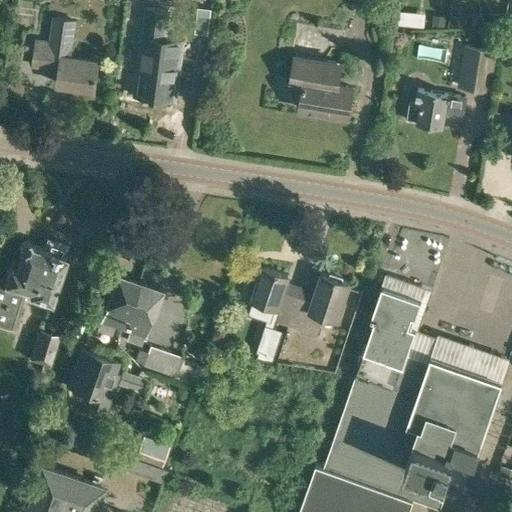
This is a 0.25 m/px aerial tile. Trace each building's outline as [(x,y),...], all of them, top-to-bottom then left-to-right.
[(176,96),(184,40),(166,37),(170,10),(146,6),(138,68),(135,91),(176,96)] [(504,12),(488,12),(489,25),(505,25),(504,12)] [(450,24),(465,26),(466,15),(452,14),(450,24)] [(72,55),(77,19),(53,15),(49,39),(36,37),(31,66),(59,70),(57,83),(95,88),(99,59),(72,55)] [(511,29),(503,29),(500,52),(509,54),(511,54),(511,29)] [(490,92),(497,49),(464,43),(457,86),(490,92)] [(348,116),(353,85),(338,83),(341,62),(295,55),(291,86),(303,88),(300,108),(348,116)] [(449,92),(418,87),(416,102),(410,101),(407,118),(418,120),(443,125),(445,118),(462,121),(467,95),(449,91),(449,92)] [(63,239),(53,235),(52,237),(47,235),(43,247),(43,246),(43,247),(30,243),(28,239),(19,244),(21,248),(18,256),(11,254),(8,262),(9,263),(5,277),(0,275),(0,323),(14,328),(26,291),(29,292),(29,291),(50,298),(65,253),(68,242),(63,241),(63,239)] [(302,284),(287,279),(289,273),(264,264),(253,299),(267,303),(263,316),(290,325),(302,284)] [(123,327),(140,279),(116,271),(105,304),(100,319),(101,319),(97,330),(112,335),(115,324),(123,327)] [(302,284),(290,325),(317,334),(324,315),(337,319),(350,280),(323,271),(317,289),(302,284)] [(391,511),(398,492),(414,498),(441,507),(450,480),(465,485),(474,460),(476,460),(481,444),(480,444),(484,434),(496,400),(503,379),(503,378),(510,356),(439,332),(438,336),(419,329),(432,288),(386,272),(382,285),(371,316),(375,317),(364,351),(324,465),(315,463),(297,511),(391,511)] [(140,279),(123,327),(130,330),(126,340),(141,345),(144,335),(150,320),(162,287),(140,279)] [(274,326),(265,323),(256,352),(258,352),(256,357),(263,360),(273,361),(283,329),(274,326)] [(49,373),(52,364),(51,364),(61,334),(40,327),(30,358),(43,362),(40,370),(49,373)] [(181,354),(149,343),(147,350),(137,347),(134,358),(142,365),(173,375),(173,376),(196,384),(202,364),(180,356),(181,354)] [(107,409),(119,372),(114,370),(117,361),(82,349),(70,384),(87,390),(84,401),(107,409)] [(118,384),(133,389),(142,392),(147,378),(145,377),(138,375),(122,369),(117,384),(118,384)] [(162,482),(167,469),(48,426),(43,439),(55,443),(162,482)] [(161,466),(169,444),(142,435),(135,457),(161,466)] [(91,481),(41,463),(23,511),(91,511),(101,484),(100,484),(102,476),(94,473),(91,481)] [(511,467),(501,464),(498,474),(511,478),(511,467)]
